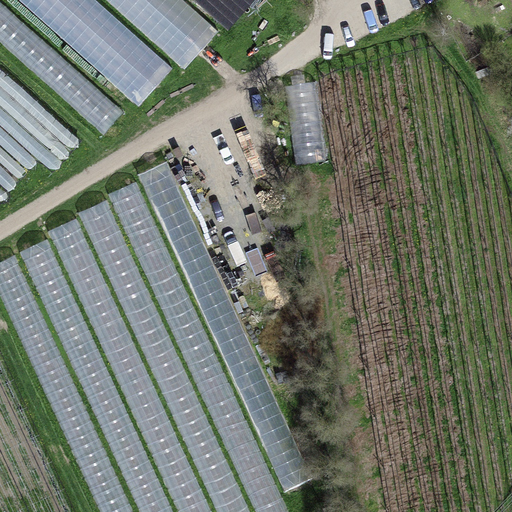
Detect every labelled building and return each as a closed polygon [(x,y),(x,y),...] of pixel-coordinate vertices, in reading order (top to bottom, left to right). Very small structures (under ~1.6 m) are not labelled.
[(93,147),(125,111),(0,0),(0,39),(81,111),(69,125),(93,147)] [(97,0),(18,0),(139,108),(174,70),(97,0)] [(225,25),(196,0),(109,0),(187,68),(225,25)] [(254,0),(206,0),(232,24),(254,0)] [(296,163),(322,162),(319,82),(293,83),(296,163)] [(51,238),(0,261),(0,285),(102,511),(209,511),(170,472),(171,471),(163,469),(182,511),(177,511),(119,452),(128,422),(172,435),(146,377),(194,426),(219,345),(228,365),(255,353),(168,161),(137,175),(140,182),(77,210),(80,217),(48,231),(51,238)] [(257,168),(235,178),(250,210),(272,200),(257,168)]
